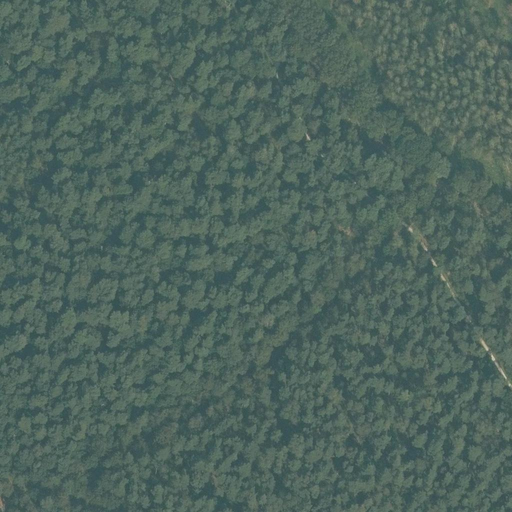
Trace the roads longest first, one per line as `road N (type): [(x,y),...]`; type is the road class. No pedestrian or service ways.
road 1 (track): [(458,196),(354,123),(275,0)]
road 2 (track): [(58,495),(210,415),(277,360)]
road 3 (track): [(277,360),(413,232)]
